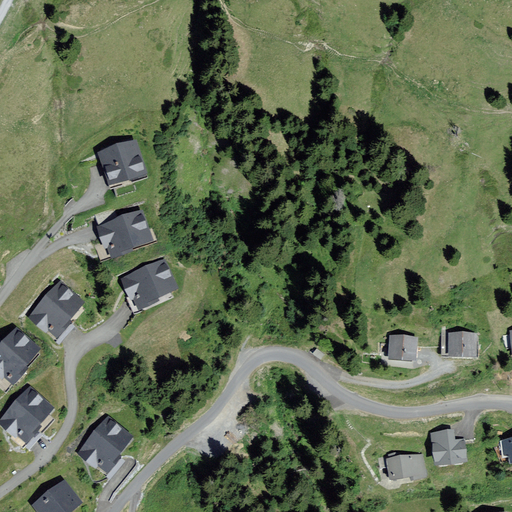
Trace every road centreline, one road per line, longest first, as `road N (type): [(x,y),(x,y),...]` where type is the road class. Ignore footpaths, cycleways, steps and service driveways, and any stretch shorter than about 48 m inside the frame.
road 1 (residential): [(129,492),(261,358),(284,354),(344,396),(384,411),(511,402)]
road 2 (residential): [(118,316),(72,357),(60,434),(0,490)]
road 3 (residential): [(87,198),(49,230),(0,296)]
